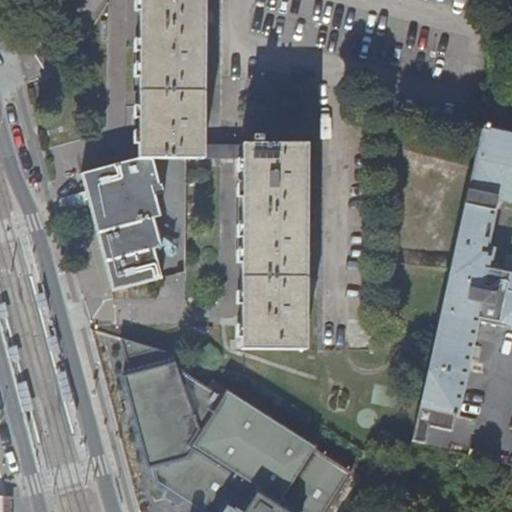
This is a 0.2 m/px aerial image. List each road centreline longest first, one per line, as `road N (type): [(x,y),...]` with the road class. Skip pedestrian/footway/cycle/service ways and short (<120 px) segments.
road 1 (tertiary): [(112,511),(35,223),(0,125)]
road 2 (tertiary): [(0,360),(39,511)]
